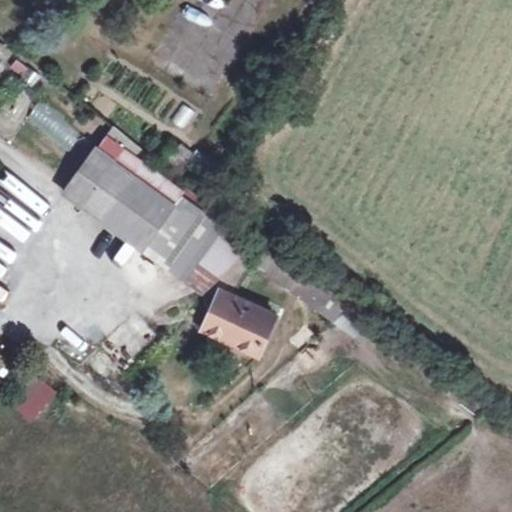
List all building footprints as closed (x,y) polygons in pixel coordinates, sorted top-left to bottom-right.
[(28,81),(35,71),(16,58),(9,68),(28,81)] [(39,104),(31,115),(52,129),(60,118),(39,104)] [(184,147),(168,167),(182,176),(196,156),(184,147)] [(201,259),(225,225),(184,196),(187,192),(126,148),(116,162),(98,149),(66,195),(187,279),(201,259)] [(245,254),(225,225),(201,259),(222,275),(245,254)] [(257,271),(294,291),(322,311),(333,294),(302,273),(266,254),(257,271)] [(231,333),(228,341),(261,356),(277,316),(223,291),(209,323),(231,333)] [(205,331),(228,341),(231,333),(209,323),(205,331)] [(4,401),(27,422),(55,391),(32,370),(4,401)]
